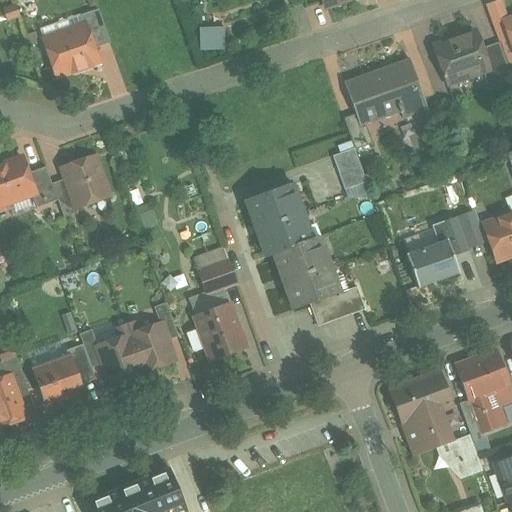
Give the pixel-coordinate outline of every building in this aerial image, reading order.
[(110,42),(98,8),(81,14),(85,25),(86,25),(94,48),(110,42)] [(511,65),(511,41),(505,22),(494,26),(500,43),(508,67),(511,65)] [(85,25),(45,39),(58,75),(71,70),(74,72),(91,66),(93,63),(98,61),(94,48),(86,25),(85,25)] [(224,29),(200,28),(199,50),(224,50),(224,29)] [(477,32),(435,46),(447,82),(464,76),(466,78),(483,72),(490,69),(483,49),(477,32)] [(500,43),(483,49),(490,69),(483,72),(488,85),(511,77),(508,67),(500,43)] [(410,58),(345,81),(357,114),(361,126),(367,124),(365,118),(398,106),(400,112),(402,111),(404,117),(428,108),(410,58)] [(357,114),(345,118),(355,148),(373,142),(367,124),(361,126),(357,114)] [(440,146),(406,158),(415,183),(448,171),(440,146)] [(355,148),(334,156),(346,189),(367,181),(355,148)] [(95,156),(62,167),(66,178),(76,207),(77,206),(109,195),(95,156)] [(23,157),(0,165),(0,203),(33,192),(35,191),(28,171),(23,157)] [(46,164),(28,171),(35,191),(33,192),(38,206),(58,199),(52,182),(46,164)] [(66,178),(52,182),(58,199),(64,216),(78,211),(77,206),(76,207),(66,178)] [(291,184),(246,200),(266,256),(274,253),(307,241),(302,227),(307,226),(297,197),(291,199),(287,187),(292,185),(291,184)] [(511,214),(493,222),(497,234),(490,237),(498,259),(511,253),(511,214)] [(432,225),(438,241),(448,238),(454,254),(468,249),(457,216),(432,225)] [(454,254),(448,238),(438,241),(408,252),(420,285),(460,271),(454,254)] [(307,241),(274,253),(293,308),(310,302),(340,292),(340,290),(335,292),(330,279),(335,277),(325,249),(320,251),(315,239),(307,241)] [(227,259),(198,270),(205,291),(235,281),(227,259)] [(340,292),(310,302),(318,325),(365,308),(358,286),(340,292)] [(167,301),(153,306),(159,323),(161,322),(167,339),(178,334),(167,301)] [(230,302),(195,315),(210,358),(245,346),(230,302)] [(159,323),(139,330),(135,322),(126,325),(142,371),(174,359),(167,339),(161,322),(159,323)] [(98,344),(96,345),(102,362),(110,382),(142,371),(126,325),(116,329),(119,337),(98,344)] [(92,327),(79,331),(83,343),(92,365),(102,362),(96,345),(98,344),(92,327)] [(83,343),(67,349),(69,357),(70,356),(80,383),(96,377),(92,365),(83,343)] [(498,351),(459,366),(472,401),(473,401),(489,395),(511,387),(498,351)] [(17,355),(2,361),(7,376),(12,374),(20,396),(31,392),(17,355)] [(69,357),(49,364),(46,363),(38,365),(36,368),(35,369),(48,405),(64,399),(64,401),(79,396),(79,394),(83,392),(80,383),(70,356),(69,357)] [(441,371),(391,390),(404,425),(405,425),(416,455),(454,441),(453,440),(442,411),(454,407),(441,371)] [(3,376),(0,377),(0,418),(2,418),(4,424),(27,416),(20,396),(12,374),(7,376),(3,377),(3,376)] [(489,395),(473,401),(484,433),(509,424),(500,400),(492,403),(489,395)] [(473,442),(461,447),(458,439),(453,440),(454,441),(457,440),(465,461),(456,464),(461,479),(483,471),(473,442)] [(511,458),(496,464),(510,502),(511,501),(511,458)] [(187,511),(166,459),(81,492),(89,511),(187,511)]
